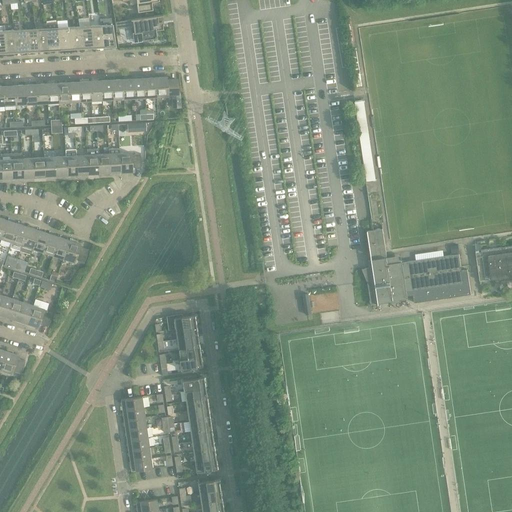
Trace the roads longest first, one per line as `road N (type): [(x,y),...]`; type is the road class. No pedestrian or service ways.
road 1 (residential): [(236,511),(205,303),(152,311),(108,386)]
road 2 (residential): [(221,287),(180,0)]
road 3 (unknown): [(347,265),(361,312),(472,295),(472,256)]
road 4 (residential): [(0,70),(177,59)]
road 5 (residential): [(0,197),(48,207),(82,229),(134,182)]
road 6 (residential): [(126,511),(108,386)]
